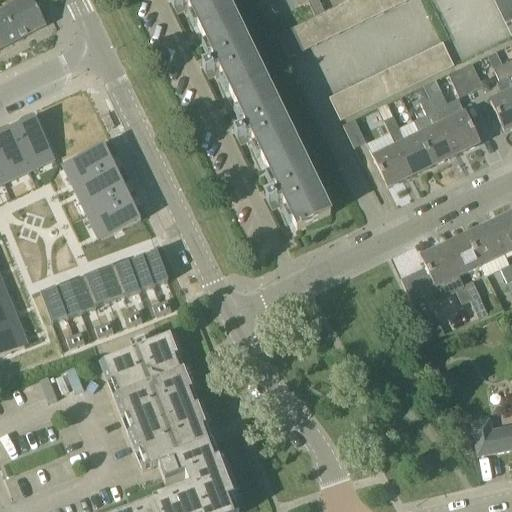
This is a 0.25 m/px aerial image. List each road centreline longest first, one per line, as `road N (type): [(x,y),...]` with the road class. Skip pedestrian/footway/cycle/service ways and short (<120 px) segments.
road 1 (residential): [(153,0),(295,288)]
road 2 (residential): [(229,317),(99,52)]
road 3 (residential): [(295,288),(511,185)]
road 4 (residential): [(0,429),(66,405),(78,411),(102,469),(98,483),(29,511)]
road 5 (residential): [(342,511),(313,439),(264,381),(229,317)]
